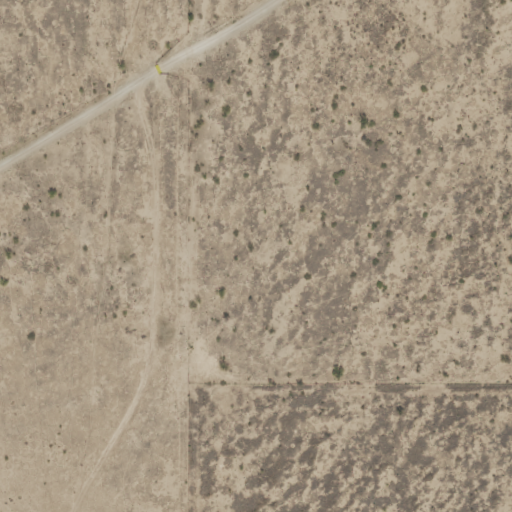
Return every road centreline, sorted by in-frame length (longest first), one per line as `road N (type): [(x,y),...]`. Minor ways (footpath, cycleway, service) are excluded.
road 1 (track): [(511,390),(0,368)]
road 2 (track): [(0,178),(277,0)]
